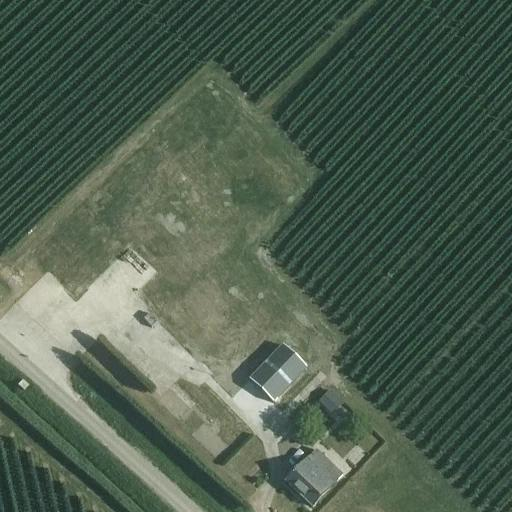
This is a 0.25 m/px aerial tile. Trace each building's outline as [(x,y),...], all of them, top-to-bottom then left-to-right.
[(283,347),(249,381),(273,405),(307,370),(283,347)] [(164,372),(153,386),(180,408),(191,394),(164,372)] [(331,411),(338,403),(328,394),(320,402),(331,411)] [(218,449),(229,438),(203,413),(192,424),(218,449)] [(307,459),(285,484),(313,508),(335,483),(342,475),(315,451),(307,459)]
